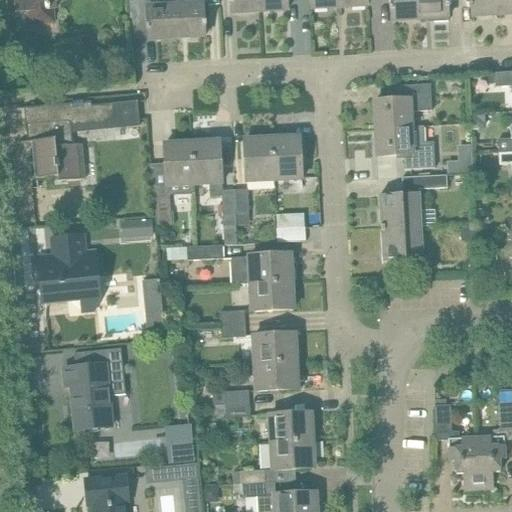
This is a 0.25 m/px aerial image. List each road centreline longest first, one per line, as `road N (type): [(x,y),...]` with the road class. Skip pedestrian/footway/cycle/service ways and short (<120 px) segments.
road 1 (residential): [(396,347),(357,338),(342,324),(326,69)]
road 2 (residential): [(326,69),(511,59)]
road 3 (residential): [(144,76),(326,69)]
road 4 (residential): [(396,347),(386,511)]
road 5 (residential): [(511,318),(417,325),(396,347)]
